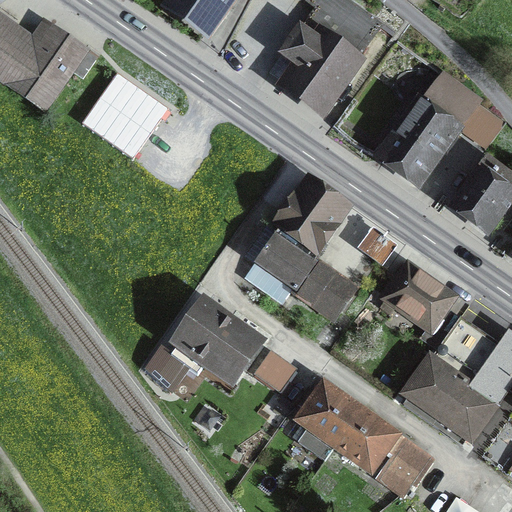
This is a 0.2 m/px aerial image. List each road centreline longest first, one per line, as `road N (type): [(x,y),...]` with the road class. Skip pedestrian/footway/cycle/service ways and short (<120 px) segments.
road 1 (primary): [(84,0),(511,297)]
road 2 (residential): [(511,117),(460,57),(389,0)]
